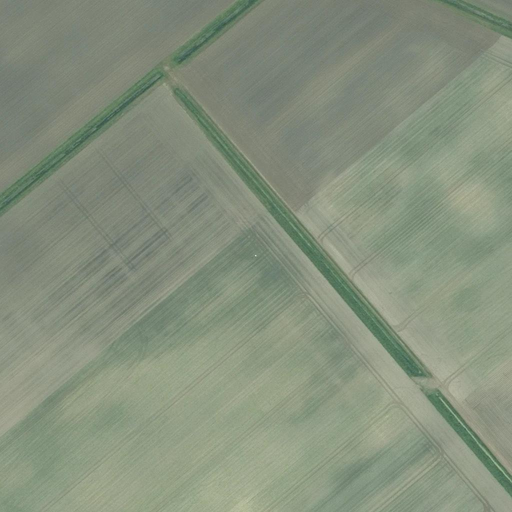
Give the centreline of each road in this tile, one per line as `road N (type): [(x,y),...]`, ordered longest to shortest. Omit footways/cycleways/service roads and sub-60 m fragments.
road 1 (track): [(163,61),(511,473)]
road 2 (track): [(0,201),(235,0)]
